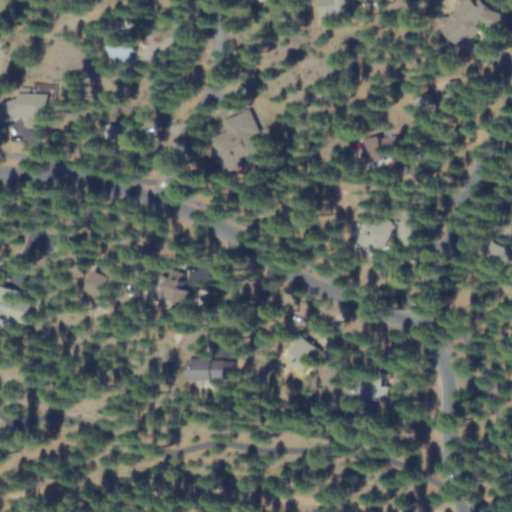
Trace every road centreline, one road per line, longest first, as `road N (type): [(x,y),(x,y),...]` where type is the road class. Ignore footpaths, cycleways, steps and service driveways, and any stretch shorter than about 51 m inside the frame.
road 1 (residential): [(0,174),(125,190),(419,333),(440,360),(458,511)]
road 2 (residential): [(411,328),(511,84)]
road 3 (residential): [(153,202),(210,74),(211,0)]
